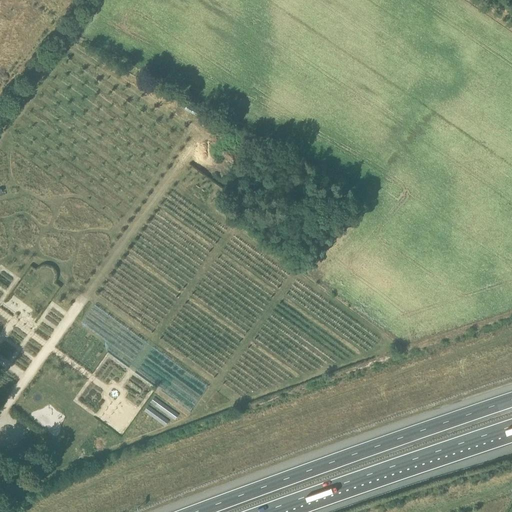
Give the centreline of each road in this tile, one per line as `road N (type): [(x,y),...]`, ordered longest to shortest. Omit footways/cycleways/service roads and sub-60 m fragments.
road 1 (motorway): [(511,400),(197,511)]
road 2 (motorway): [(264,511),(511,426)]
